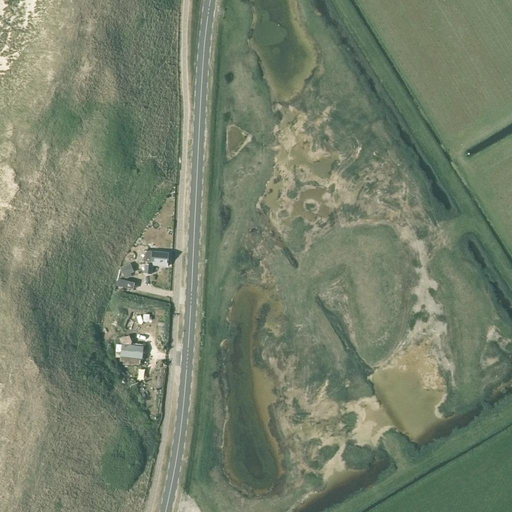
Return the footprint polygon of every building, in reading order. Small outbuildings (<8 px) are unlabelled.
[(151,274),(152,265),(167,267),(169,253),(152,251),(144,250),(143,264),(145,264),(143,273),(151,274)] [(127,265),(120,268),(125,279),(132,276),(127,265)] [(124,336),(119,338),(121,343),(121,344),(130,345),(132,341),(130,339),(129,335),(124,336)] [(130,345),(121,344),(119,356),(120,356),(139,358),(142,358),(142,346),(130,345)] [(119,357),(118,361),(122,361),(122,364),(131,365),(131,364),(138,365),(139,358),(120,356),(120,357),(119,357)]
